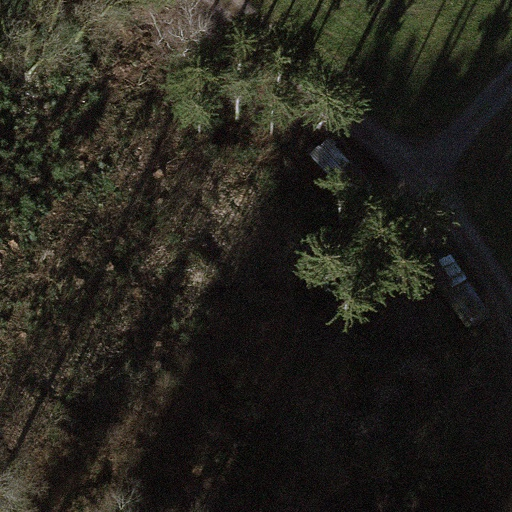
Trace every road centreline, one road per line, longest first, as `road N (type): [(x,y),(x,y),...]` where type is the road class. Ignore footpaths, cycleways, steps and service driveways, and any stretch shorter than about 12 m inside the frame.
road 1 (track): [(233,0),(359,104),(487,268),(511,314)]
road 2 (track): [(511,84),(422,181)]
